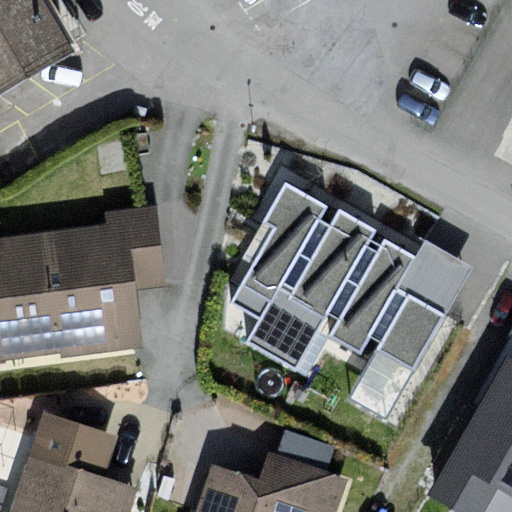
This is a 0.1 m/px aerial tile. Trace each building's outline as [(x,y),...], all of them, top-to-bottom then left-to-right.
[(24,0),(0,0),(0,87),(57,56),(24,0)] [(418,256),(285,178),(235,263),(414,368),(445,316),(398,288),(418,256)] [(110,230),(0,244),(0,363),(125,348),(110,230)] [(511,358),(508,356),(429,497),(455,511),(485,511),(499,488),(511,495),(511,358)] [(30,414),(0,504),(0,511),(119,511),(127,491),(95,481),(108,440),(30,414)] [(253,484),(204,468),(189,511),(328,511),(337,485),(260,460),(253,484)]
